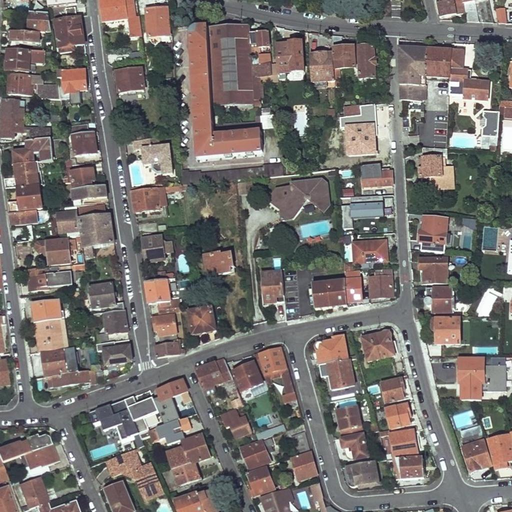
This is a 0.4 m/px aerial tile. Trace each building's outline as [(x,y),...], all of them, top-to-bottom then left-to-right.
[(48,0),(49,0),(50,9),(78,5),(77,0),(48,0)] [(101,0),(104,24),(136,20),(133,0),(131,0),(128,0),(127,0),(101,0)] [(436,0),(441,20),(466,15),(462,0),(436,0)] [(467,23),(480,24),(476,2),(486,0),(462,0),(466,15),(467,23)] [(370,4),(368,17),(382,18),(383,5),(370,4)] [(61,21),(80,19),(78,9),(60,12),(61,21)] [(147,11),(149,38),(169,36),(167,10),(147,11)] [(51,13),(51,16),(52,23),(58,22),(61,21),(60,12),(51,13)] [(496,14),(496,25),(505,26),(504,12),(496,14)] [(31,14),(30,32),(53,33),(52,23),(51,16),(31,14)] [(58,22),(62,50),(73,47),(85,45),(81,18),(80,19),(61,21),(58,22)] [(192,35),(200,160),(264,155),(263,136),(216,138),(216,130),(264,128),(264,131),(283,130),(283,118),(215,126),(214,108),(209,31),(209,29),(198,30),(193,31),(192,35)] [(209,31),(214,108),(254,105),(249,29),(209,31)] [(14,42),(14,44),(41,46),(41,36),(10,34),(9,42),(14,42)] [(253,59),(257,59),(256,53),(260,53),(260,54),(267,54),(267,52),(271,51),(269,36),(252,37),(253,59)] [(337,83),(337,89),(342,89),(341,72),(357,71),(356,51),(346,52),(345,39),(335,38),(335,53),(337,53),(337,72),(336,72),(337,83)] [(280,48),(282,81),(288,80),(287,75),(305,74),(303,45),(292,46),(291,47),(280,48)] [(360,50),(362,87),(365,87),(365,82),(377,81),(376,68),(379,66),(378,62),(376,60),(375,49),(360,50)] [(427,101),(427,82),(429,52),(401,50),(404,103),(423,102),(423,101),(427,101)] [(452,82),(454,53),(429,52),(427,82),(452,82)] [(32,54),(9,53),(8,72),(31,73),(31,64),(47,65),(47,54),(32,53),(32,54)] [(464,72),(464,54),(454,53),(452,82),(452,85),(460,85),(460,90),(452,90),(451,99),(464,99),(464,102),(490,103),(491,84),(481,83),(479,80),(474,81),(472,83),(472,82),(472,80),(468,80),(468,72),(464,72)] [(313,58),(314,85),(337,83),(336,72),(335,56),(313,58)] [(273,65),(273,58),(261,58),(261,66),(256,67),(257,79),(255,80),(256,102),(265,102),(264,85),(264,79),(274,78),(273,65)] [(280,65),(273,65),(274,78),(264,79),(264,85),(281,83),(280,65)] [(121,97),(145,93),(142,70),(118,73),(121,97)] [(59,73),(60,80),(64,80),(66,96),(77,96),(77,92),(88,91),(86,72),(65,74),(65,72),(59,73)] [(33,97),(33,92),(35,92),(36,86),(41,86),(41,79),(10,77),(9,96),(33,97)] [(174,88),(174,80),(163,81),(164,89),(174,88)] [(41,96),(45,100),(48,100),(63,101),(61,87),(41,86),(41,96)] [(158,94),(159,104),(173,103),(171,93),(158,94)] [(20,112),(20,109),(25,109),(26,104),(3,103),(2,122),(25,123),(25,113),(20,112)] [(362,108),(363,117),(379,116),(378,106),(362,108)] [(347,110),(348,119),(363,117),(362,108),(347,110)] [(501,114),(485,113),(484,119),(487,122),(486,128),(484,130),(483,139),(500,140),(501,114)] [(2,122),(2,141),(19,141),(19,133),(25,133),(25,123),(2,122)] [(68,137),(73,137),(90,134),(88,126),(67,129),(68,137)] [(147,126),(137,127),(139,141),(149,140),(147,126)] [(347,130),(350,157),(376,156),(374,127),(347,130)] [(73,137),(76,158),(98,155),(95,133),(90,134),(73,137)] [(139,141),(136,141),(137,151),(144,150),(145,166),(154,166),(155,171),(159,175),(163,174),(164,177),(173,176),(171,147),(161,148),(160,139),(149,140),(139,141)] [(7,191),(41,186),(38,166),(38,164),(55,163),(53,141),(28,143),(29,154),(16,156),(18,179),(6,181),(7,191)] [(431,179),(431,189),(455,189),(454,176),(445,175),(445,170),(445,159),(448,159),(449,150),(425,149),(425,160),(425,170),(421,170),(421,179),(431,179)] [(184,172),(185,188),(191,187),(287,178),(286,165),(265,168),(265,169),(203,175),(202,173),(190,174),(190,172),(184,172)] [(362,176),(363,189),(393,187),(393,180),(393,173),(382,174),(381,167),(371,168),(363,168),(363,176),(362,176)] [(75,191),(97,187),(94,170),(73,173),(75,191)] [(280,192),(269,199),(281,209),(294,219),(309,201),(324,213),(330,206),(328,186),(324,183),(294,186),(295,191),(280,192)] [(73,191),(76,207),(78,207),(82,206),(81,202),(108,199),(106,187),(97,187),(75,191),(73,191)] [(9,204),(11,215),(29,213),(28,212),(44,210),(41,189),(20,192),(21,202),(9,204)] [(164,190),(157,191),(160,209),(167,208),(165,195),(164,190)] [(133,194),(136,214),(160,211),(160,209),(157,191),(133,194)] [(354,229),(353,220),(384,218),(383,196),(351,198),(351,206),(341,207),(343,230),(354,229)] [(81,221),(88,259),(94,258),(92,248),(116,245),(111,216),(106,217),(104,207),(81,210),(82,219),(81,221)] [(294,219),(281,209),(282,220),(294,219)] [(11,215),(12,226),(38,223),(38,219),(46,218),(45,211),(29,213),(11,215)] [(74,233),(75,239),(81,238),(78,213),(59,216),(61,234),(74,233)] [(432,244),(431,254),(445,254),(445,246),(446,246),(447,235),(449,223),(426,221),(425,233),(422,233),(421,244),(432,244)] [(165,262),(164,256),(169,255),(168,245),(163,246),(162,239),(144,241),(147,265),(165,262)] [(48,254),(50,269),(59,268),(71,267),(68,241),(40,245),(37,246),(37,249),(37,253),(38,254),(40,255),(48,254)] [(367,244),(368,264),(387,263),(387,243),(367,244)] [(355,245),(356,265),(368,264),(367,244),(355,245)] [(207,256),(209,277),(232,275),(232,269),(235,269),(232,255),(222,256),(222,254),(207,256)] [(426,273),(426,287),(448,287),(448,262),(422,262),(421,273),(426,273)] [(28,274),(30,294),(49,292),(49,289),(73,287),(71,276),(53,277),(53,274),(60,273),(59,268),(50,269),(46,270),(46,271),(28,274)] [(263,276),(268,306),(287,303),(283,273),(263,276)] [(346,282),(348,304),(362,303),(362,294),(362,286),(361,273),(346,273),(346,282)] [(372,281),(373,301),(394,299),(393,273),(383,274),(383,276),(377,277),(377,280),(372,281)] [(151,276),(152,283),(165,282),(164,276),(165,276),(165,274),(151,276)] [(146,284),(149,306),(171,303),(167,281),(165,282),(152,283),(146,284)] [(314,285),(317,310),(348,307),(348,304),(346,282),(314,285)] [(110,309),(111,314),(125,312),(124,304),(117,305),(114,286),(91,289),(95,312),(110,309)] [(466,289),(453,289),(453,292),(428,292),(428,302),(429,303),(428,303),(427,305),(427,306),(428,307),(429,309),(430,309),(434,309),(434,315),(455,315),(455,313),(457,313),(457,306),(461,305),(465,296),(466,289)] [(32,306),(35,326),(62,322),(59,302),(32,306)] [(159,308),(160,317),(180,314),(180,305),(159,308)] [(190,313),(194,337),(216,333),(212,309),(190,313)] [(106,315),(109,336),(128,333),(125,312),(111,314),(106,315)] [(157,327),(161,345),(178,342),(174,317),(153,320),(154,327),(157,327)] [(36,338),(38,355),(63,351),(62,339),(64,338),(62,322),(39,325),(40,337),(36,338)] [(438,334),(438,349),(461,348),(462,324),(435,324),(434,325),(434,333),(436,334),(438,334)] [(363,341),(368,365),(395,358),(390,334),(363,341)] [(317,351),(320,367),(348,362),(347,359),(344,339),(334,341),(335,344),(319,347),(317,351)] [(158,360),(185,356),(183,343),(178,344),(178,342),(161,345),(161,348),(156,349),(158,360)] [(105,351),(107,366),(132,362),(131,348),(105,351)] [(281,351),(255,357),(266,384),(269,383),(267,374),(277,372),(286,386),(292,384),(288,369),(286,369),(281,351)] [(43,355),(46,376),(67,373),(65,358),(70,357),(69,352),(43,355)] [(232,380),(226,363),(224,360),(195,371),(203,391),(223,383),(229,398),(238,394),(234,383),(233,381),(232,380)] [(460,363),(460,387),(486,387),(486,363),(460,363)] [(329,379),(331,393),(353,390),(350,367),(350,364),(323,368),(324,380),(329,379)] [(237,382),(242,395),(263,385),(254,366),(233,374),(236,380),(233,381),(234,383),(237,382)] [(53,377),(55,388),(99,381),(98,372),(53,377)] [(382,387),(387,406),(404,401),(402,392),(404,391),(402,382),(382,387)] [(158,393),(163,404),(188,393),(183,383),(158,393)] [(295,394),(292,384),(286,386),(288,396),(295,394)] [(288,396),(283,397),(285,405),(297,402),(295,394),(288,396)] [(240,398),(231,402),(234,410),(243,406),(240,398)] [(101,425),(103,429),(115,424),(114,420),(129,413),(125,402),(92,415),(96,427),(101,425)] [(178,412),(181,420),(187,419),(190,418),(197,415),(194,406),(178,412)] [(387,413),(392,432),(410,426),(408,416),(410,415),(408,407),(387,413)] [(337,411),(342,439),(362,436),(355,409),(337,411)] [(236,411),(221,417),(227,431),(231,429),(235,438),(244,434),(246,437),(252,435),(246,419),(240,421),(236,411)] [(139,434),(141,439),(150,436),(153,443),(166,439),(168,446),(185,440),(183,434),(191,431),(187,419),(181,420),(139,434)] [(129,425),(139,448),(144,446),(141,439),(139,434),(137,429),(134,424),(129,425)] [(258,442),(285,433),(283,426),(256,436),(258,442)] [(370,428),(370,435),(375,434),(379,433),(377,426),(370,428)] [(477,435),(480,444),(485,441),(483,433),(477,435)] [(311,454),(306,434),(293,438),(300,458),(311,454)] [(395,460),(418,456),(414,434),(391,439),(395,460)] [(31,453),(51,446),(48,440),(45,438),(34,441),(33,439),(28,441),(28,444),(31,453)] [(167,455),(179,488),(200,482),(195,468),(192,469),(190,466),(209,461),(202,438),(184,444),(185,450),(183,451),(182,450),(167,455)] [(352,462),(368,459),(364,438),(342,442),(340,444),(342,450),(344,451),(345,456),(345,457),(346,459),(348,461),(350,461),(352,462)] [(488,443),(495,468),(496,473),(508,470),(507,465),(511,463),(511,451),(509,438),(488,443)] [(0,462),(1,464),(25,455),(31,453),(28,444),(21,446),(20,443),(14,445),(15,446),(0,450),(0,462)] [(464,451),(471,476),(481,473),(480,469),(492,466),(485,444),(464,451)] [(22,483),(42,476),(41,471),(45,470),(44,467),(54,463),(52,456),(54,456),(51,446),(31,453),(25,455),(29,468),(19,472),(22,483)] [(299,483),(317,478),(311,454),(300,458),(292,460),(299,483)] [(395,462),(401,481),(425,479),(423,462),(404,463),(403,461),(395,462)] [(0,490),(0,511),(14,511),(10,497),(14,496),(13,495),(10,487),(1,464),(0,462),(0,482),(4,481),(6,488),(0,490)] [(368,484),(369,487),(379,485),(374,464),(347,467),(350,483),(351,486),(352,487),(355,487),(368,484)] [(169,511),(166,503),(162,504),(158,494),(161,492),(159,486),(161,485),(152,466),(135,473),(142,491),(147,489),(154,505),(147,508),(148,511),(169,511)] [(267,468),(249,474),(252,483),(254,488),(251,489),(248,490),(251,499),(275,491),(267,468)] [(22,500),(27,511),(29,511),(36,509),(44,505),(46,505),(38,481),(18,488),(20,493),(13,495),(14,496),(17,502),(22,500)] [(124,490),(122,484),(115,487),(118,492),(124,490)] [(133,511),(124,490),(118,492),(115,487),(106,491),(114,511),(116,511),(117,511),(133,511)] [(310,508),(305,489),(296,492),(301,510),(310,508)] [(218,511),(210,491),(198,495),(197,492),(174,501),(178,511),(218,511)] [(265,500),(268,511),(287,511),(286,503),(277,505),(275,497),(265,500)]
